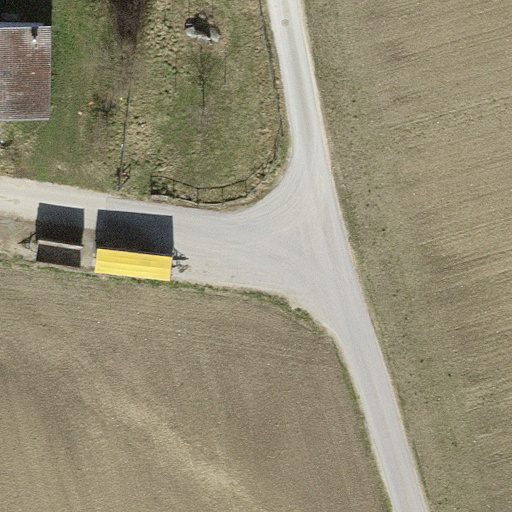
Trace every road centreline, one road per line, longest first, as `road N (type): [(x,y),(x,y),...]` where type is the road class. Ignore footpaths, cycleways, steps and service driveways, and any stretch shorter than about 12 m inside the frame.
road 1 (track): [(0,178),(321,231),(415,511)]
road 2 (track): [(0,344),(115,319),(321,231),(281,0)]
